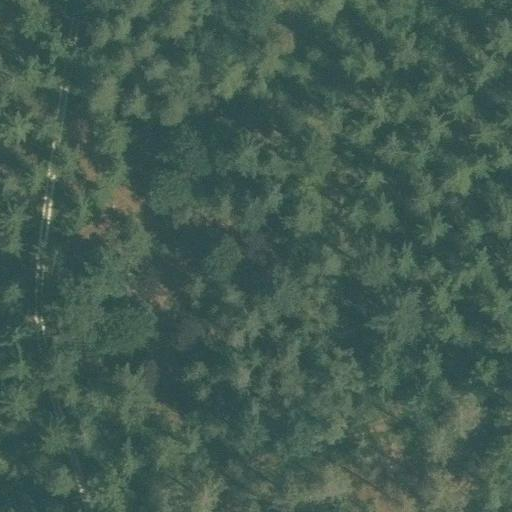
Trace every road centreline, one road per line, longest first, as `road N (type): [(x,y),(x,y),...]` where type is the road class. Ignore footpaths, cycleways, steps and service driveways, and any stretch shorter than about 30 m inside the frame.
road 1 (track): [(84,511),(48,379),(43,243),(76,0)]
road 2 (track): [(186,511),(511,415)]
